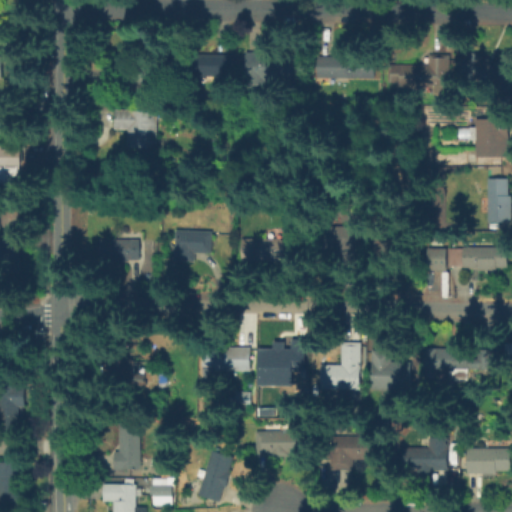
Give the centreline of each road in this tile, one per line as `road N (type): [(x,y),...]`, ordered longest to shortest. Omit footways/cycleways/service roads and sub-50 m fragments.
road 1 (residential): [(511,307),(87,305),(0,315)]
road 2 (tertiary): [(63,0),(63,511)]
road 3 (residential): [(511,13),(63,7)]
road 4 (residential): [(511,510),(273,510)]
